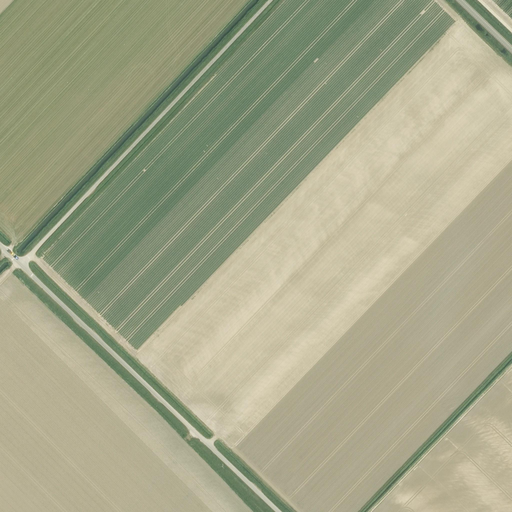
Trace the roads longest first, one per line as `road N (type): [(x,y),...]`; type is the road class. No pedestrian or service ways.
road 1 (unclassified): [(20,265),(270,0)]
road 2 (unclassified): [(277,511),(20,265)]
